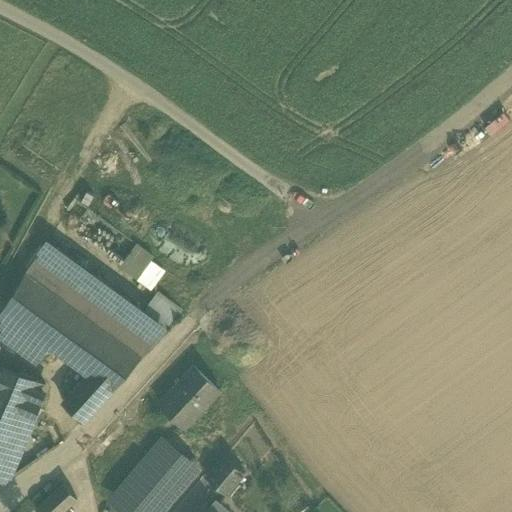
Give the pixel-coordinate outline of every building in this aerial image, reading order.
[(89,375),(111,390),(180,313),(157,296),(144,313),(47,242),(3,310),(0,331),(0,338),(34,363),(47,344),(89,375)] [(152,288),(167,265),(132,242),(117,265),(152,288)] [(3,414),(27,425),(44,385),(19,374),(0,366),(0,404),(5,407),(3,414)] [(194,366),(162,402),(190,426),(221,390),(194,366)] [(111,390),(89,375),(63,403),(82,420),(111,390)] [(0,481),(3,483),(27,425),(3,414),(5,407),(0,404),(0,481)] [(118,500),(132,511),(157,511),(193,470),(163,446),(118,500)] [(207,477),(226,494),(243,474),(224,456),(207,477)] [(61,511),(76,499),(63,484),(36,509),(38,511),(61,511)] [(192,511),(213,511),(201,502),(192,511)]
